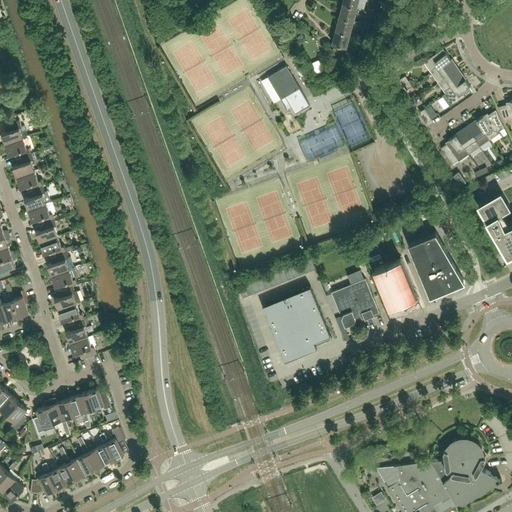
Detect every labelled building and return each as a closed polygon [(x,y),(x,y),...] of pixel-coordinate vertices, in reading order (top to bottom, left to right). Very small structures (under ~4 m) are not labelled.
[(354,21),(357,7),(343,3),(339,17),(354,21)] [(350,35),(354,21),(339,17),(336,31),(350,35)] [(347,47),(350,35),(336,31),(332,43),(347,47)] [(431,72),(451,58),(446,51),(444,52),(442,49),(424,61),(431,72)] [(439,82),(456,70),(454,67),(456,66),(451,58),(431,72),(439,82)] [(324,70),(319,59),(311,63),(316,73),(324,70)] [(310,104),(286,65),(268,76),(281,98),(287,108),(291,106),(295,113),(310,104)] [(446,93),(465,79),(460,72),(458,73),(456,70),(439,82),(446,93)] [(311,83),(305,74),(301,77),(306,86),(311,83)] [(405,75),(400,78),(406,89),(415,84),(412,80),(411,80),(410,79),(408,80),(405,75)] [(264,79),(256,83),(265,98),(272,93),(264,79)] [(453,103),(471,91),(469,88),(470,86),(465,79),(446,93),(453,103)] [(511,99),(510,101),(510,103),(498,106),(503,118),(510,116),(511,123),(511,99)] [(429,114),(425,108),(419,111),(426,122),(431,119),(431,118),(429,114)] [(504,127),(496,109),(485,116),(484,114),(477,120),(490,139),(501,132),(500,130),(504,127)] [(28,135),(24,124),(22,125),(20,119),(7,124),(9,130),(1,132),(5,143),(23,136),(28,135)] [(490,139),(477,120),(469,125),(470,127),(467,129),(480,146),(490,139)] [(289,125),(292,131),(298,128),(295,122),(289,125)] [(325,136),(338,132),(335,123),(322,127),(325,136)] [(480,146),(467,129),(465,131),(463,129),(456,134),(469,153),(480,146)] [(469,153),(456,134),(448,139),(450,141),(441,147),(453,163),(458,159),(459,161),(469,153)] [(27,147),(23,136),(5,143),(9,153),(17,151),(19,156),(31,152),(29,146),(27,147)] [(35,169),(31,159),(33,158),(31,152),(19,156),(21,162),(13,165),(17,176),(35,169)] [(38,180),(35,169),(17,176),(20,186),(28,183),(30,189),(43,185),(41,179),(38,180)] [(511,169),(501,174),(504,182),(511,179),(511,169)] [(466,181),(459,171),(454,175),(461,185),(466,181)] [(46,202),(43,192),(45,191),(43,185),(30,189),(32,195),(25,198),(28,208),(46,202)] [(478,205),(507,255),(511,252),(511,222),(505,226),(499,214),(511,207),(502,191),(478,205)] [(50,212),(46,202),(28,208),(32,219),(40,216),(42,222),(54,218),(52,212),(50,212)] [(58,235),(54,225),(57,224),(54,218),(42,222),(44,228),(36,231),(40,241),(58,235)] [(0,236),(9,233),(8,230),(3,230),(1,224),(0,224),(0,236)] [(465,280),(436,231),(408,242),(430,294),(465,280)] [(0,247),(8,245),(7,240),(10,236),(9,233),(0,236),(0,247)] [(62,245),(58,235),(40,241),(44,252),(49,250),(51,256),(53,255),(66,251),(64,244),(62,245)] [(0,259),(16,253),(15,250),(10,250),(8,245),(0,247),(0,259)] [(74,266),(71,256),(68,257),(66,251),(53,255),(56,261),(48,264),(52,274),(70,268),(74,266)] [(9,268),(16,265),(14,260),(18,257),(16,253),(0,259),(0,277),(11,273),(9,268)] [(315,268),(311,257),(305,259),(310,271),(315,268)] [(417,300),(414,292),(415,291),(401,257),(375,267),(389,302),(392,310),(396,308),(397,309),(398,310),(399,309),(401,309),(404,307),(405,308),(406,308),(407,307),(407,306),(408,306),(411,304),(412,304),(412,303),(414,303),(414,302),(414,301),(417,300)] [(310,271),(305,259),(300,262),(304,273),(310,271)] [(304,273),(300,262),(294,264),(299,275),(304,273)] [(299,275),(294,264),(289,266),(293,277),(299,275)] [(78,283),(75,277),(78,276),(74,266),(70,268),(52,274),(55,285),(63,282),(65,288),(73,285),(78,283)] [(293,277),(289,266),(283,268),(287,279),(293,277)] [(287,279),(283,268),(277,270),(282,282),(287,279)] [(282,282),(277,270),(272,273),(276,284),(282,282)] [(276,284),(272,273),(266,275),(271,286),(276,284)] [(271,286),(266,275),(261,277),(265,288),(271,286)] [(265,288),(261,277),(255,279),(260,290),(265,288)] [(379,311),(374,298),(365,277),(331,291),(340,311),(343,313),(342,316),(345,325),(354,322),(356,318),(359,319),(364,317),(365,319),(374,315),(374,313),(379,311)] [(260,290),(255,279),(249,282),(254,293),(260,290)] [(254,293),(249,282),(244,284),(248,295),(254,293)] [(238,286),(243,297),(248,295),(244,284),(238,286)] [(78,290),(75,291),(73,285),(65,288),(60,289),(62,295),(55,298),(58,309),(76,302),(81,300),(78,290)] [(317,347),(314,340),(330,334),(310,285),(263,304),(285,360),(317,347)] [(20,320),(12,299),(11,295),(9,296),(4,297),(6,301),(2,302),(8,319),(13,317),(17,321),(20,320)] [(29,312),(23,295),(12,299),(20,320),(23,319),(23,314),(29,312)] [(8,319),(2,302),(0,303),(0,326),(3,326),(3,321),(8,319)] [(80,312),(76,302),(58,309),(62,319),(70,316),(72,322),(84,318),(82,312),(80,312)] [(88,335),(84,325),(87,324),(84,318),(72,322),(74,328),(66,331),(70,341),(88,335)] [(92,333),(88,335),(70,341),(74,352),(81,349),(84,355),(96,351),(94,344),(96,344),(92,333)] [(0,405),(11,393),(3,386),(0,389),(0,405)] [(111,405),(107,392),(101,394),(98,387),(88,391),(94,407),(104,404),(105,407),(111,405)] [(94,407),(88,391),(78,394),(84,411),(94,407)] [(0,407),(7,414),(19,401),(11,393),(0,405),(0,407)] [(82,415),(85,421),(89,420),(87,413),(85,414),(84,411),(78,394),(68,398),(73,414),(80,412),(81,416),(82,415)] [(63,418),(57,401),(55,396),(45,400),(47,405),(53,421),(63,418)] [(73,414),(68,398),(57,401),(63,418),(73,414)] [(27,417),(23,413),(27,408),(19,401),(7,414),(15,421),(11,424),(16,429),(27,417)] [(53,421),(47,405),(37,409),(39,416),(34,418),(39,432),(55,426),(53,421)] [(119,442),(124,439),(126,444),(128,443),(121,425),(112,430),(116,437),(107,442),(117,462),(120,460),(119,455),(124,453),(119,442)] [(23,427),(18,433),(22,437),(27,431),(23,427)] [(501,479),(481,467),(486,458),(485,455),(484,456),(484,454),(484,453),(483,453),(482,448),(482,447),(481,447),(478,443),(479,442),(478,442),(473,439),(474,438),(473,438),(473,439),(468,437),(468,436),(467,436),(467,437),(462,437),(461,436),(461,437),(456,438),(455,438),(455,439),(451,442),(450,441),(450,442),(447,447),(446,446),(446,447),(446,449),(444,448),(443,451),(444,459),(432,461),(431,460),(451,495),(458,505),(490,485),(501,479)] [(117,462),(107,442),(97,447),(105,463),(110,460),(114,463),(117,462)] [(105,463),(97,447),(87,452),(97,472),(100,470),(100,465),(105,463)] [(69,457),(66,451),(61,454),(64,460),(67,458),(68,462),(78,481),(81,480),(81,475),(86,472),(78,457),(71,460),(69,457)] [(97,472),(87,452),(78,457),(86,472),(91,470),(94,473),(97,472)] [(446,511),(458,505),(451,495),(431,460),(432,461),(431,459),(395,465),(376,467),(403,511),(446,511)] [(78,481),(68,462),(59,467),(66,482),(71,480),(75,483),(78,481)] [(0,479),(8,471),(0,463),(0,479)] [(66,482),(59,467),(49,472),(59,491),(62,490),(62,485),(66,482)] [(4,491),(16,478),(8,471),(0,479),(0,487),(4,491)] [(59,491),(49,472),(36,478),(38,493),(45,489),(47,492),(52,490),(56,493),(59,491)] [(26,490),(26,487),(19,481),(22,477),(19,475),(16,478),(4,491),(12,499),(16,494),(17,496),(21,496),(24,495),(26,493),(26,490)] [(375,506),(385,500),(381,492),(371,498),(375,506)]
